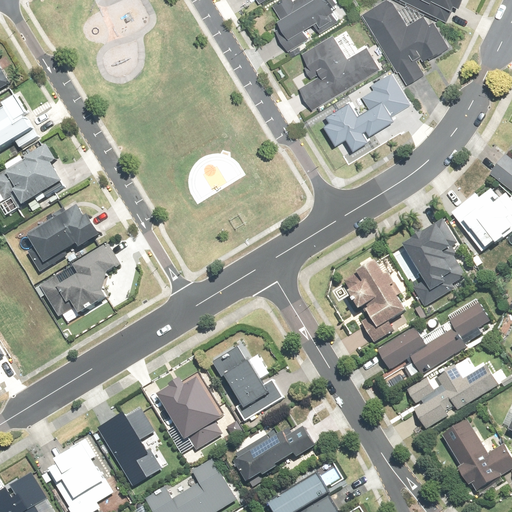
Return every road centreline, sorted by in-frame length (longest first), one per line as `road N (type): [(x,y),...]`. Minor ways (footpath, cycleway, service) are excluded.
road 1 (residential): [(4,0),(193,308)]
road 2 (tertiary): [(511,20),(450,137),(413,172),(337,220)]
road 3 (residential): [(337,220),(207,0)]
road 4 (residential): [(267,262),(390,463)]
road 5 (tertiary): [(193,308),(0,425)]
